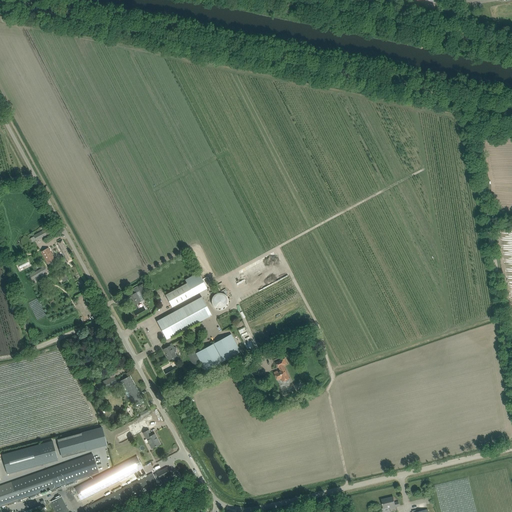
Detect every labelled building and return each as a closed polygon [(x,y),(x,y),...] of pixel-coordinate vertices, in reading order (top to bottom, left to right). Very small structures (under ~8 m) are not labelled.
[(33,236),(36,241),(47,234),(44,230),(33,236)] [(58,245),(67,263),(72,260),(62,240),(58,242),(59,244),(58,245)] [(41,252),(48,264),(55,260),(48,248),(41,252)] [(18,266),(20,271),(30,266),(28,262),(18,266)] [(42,268),(29,275),(32,280),(35,278),(37,282),(46,277),(43,273),(47,271),(43,266),(41,267),(42,268)] [(165,295),(172,308),(194,296),(187,283),(165,295)] [(138,287),(140,291),(141,293),(146,290),(143,284),(138,287)] [(220,310),(230,301),(220,290),(210,299),(220,310)] [(124,297),(127,302),(131,300),(134,305),(141,302),(136,292),(131,295),(131,294),(124,297)] [(157,321),(167,340),(212,315),(202,297),(157,321)] [(205,371),(241,352),(231,334),(196,353),(199,358),(205,371)] [(176,357),(176,356),(174,353),(176,352),(176,347),(174,347),(172,348),(170,346),(167,348),(166,346),(163,348),(169,360),(172,359),(173,359),(176,360),(176,357)] [(199,358),(196,353),(195,351),(190,354),(193,361),(199,358)] [(258,354),(261,361),(269,357),(266,351),(258,354)] [(289,378),(283,365),(285,364),(283,360),(276,363),(278,368),(279,367),(281,371),(278,373),(277,371),(274,373),(277,380),(281,378),(282,382),(285,380),(285,381),(286,382),(287,382),(289,381),(289,380),(289,379),(289,378)] [(96,392),(112,385),(113,388),(121,384),(128,398),(131,397),(136,407),(144,402),(130,376),(122,380),(119,381),(116,382),(114,377),(115,376),(114,373),(109,375),(110,378),(93,385),(89,387),(92,393),(96,392)] [(100,427),(56,440),(60,457),(105,445),(100,427)] [(153,448),(152,448),(152,449),(160,444),(155,434),(152,436),(149,430),(143,433),(146,439),(147,438),(149,443),(150,442),(153,448)] [(51,440),(2,454),(8,474),(57,460),(51,440)] [(2,486),(0,486),(0,507),(18,501),(21,500),(51,490),(52,492),(56,490),(55,488),(56,488),(99,473),(97,468),(92,454),(58,466),(50,469),(10,483),(2,486)] [(137,456),(75,489),(81,500),(143,468),(137,456)] [(157,473),(160,480),(171,474),(167,468),(157,473)] [(122,504),(158,485),(152,473),(85,508),(86,511),(106,511),(118,506),(120,508),(123,506),(122,504)] [(68,511),(61,497),(51,502),(55,511),(68,511)] [(381,500),(383,505),(384,508),(393,506),(393,508),(399,506),(398,502),(395,503),(393,497),(381,500)]
